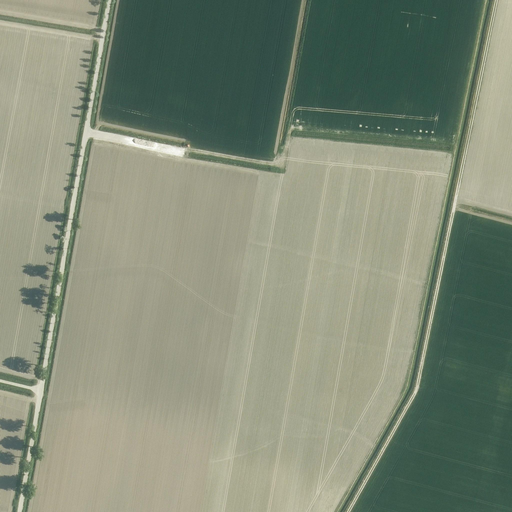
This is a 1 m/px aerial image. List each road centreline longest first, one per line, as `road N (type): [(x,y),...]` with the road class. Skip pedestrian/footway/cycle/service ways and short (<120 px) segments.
road 1 (track): [(496,0),(416,390),(348,511)]
road 2 (unclassified): [(18,511),(108,0)]
